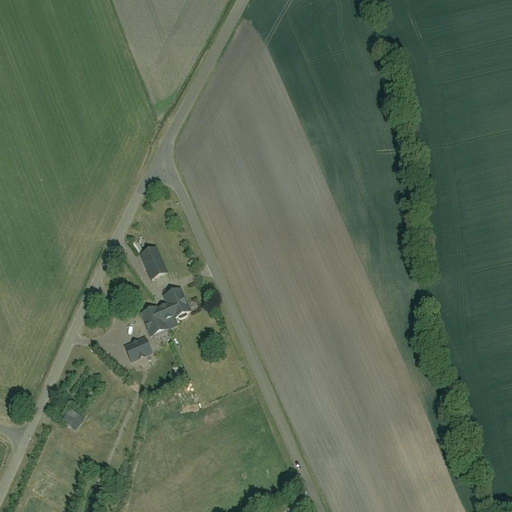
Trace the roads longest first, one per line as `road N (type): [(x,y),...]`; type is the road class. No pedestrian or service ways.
road 1 (unclassified): [(320,511),(162,152)]
road 2 (unclassified): [(25,440),(162,152)]
road 3 (unclassified): [(162,152),(243,0)]
